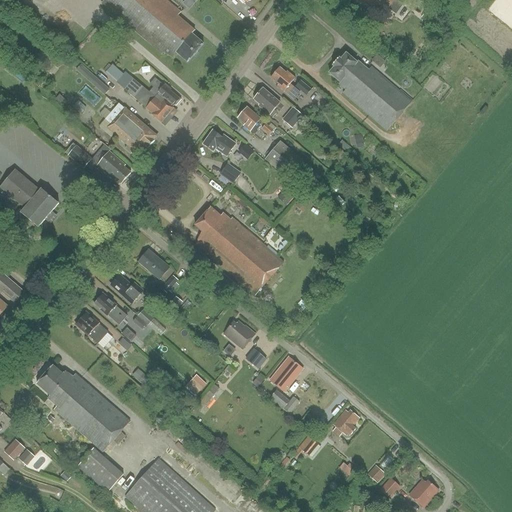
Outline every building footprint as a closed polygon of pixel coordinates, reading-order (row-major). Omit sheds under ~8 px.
[(187,63),(203,44),(192,34),(195,31),(177,16),(181,12),(166,0),(104,0),(102,4),(162,55),(164,53),(172,57),(175,53),(187,63)] [(395,14),(403,4),(396,0),(364,0),(374,7),(375,5),(379,8),(382,4),(395,14)] [(511,17),(511,0),(500,0),(491,12),(506,25),(511,17)] [(387,131),(412,102),(371,67),(369,69),(359,61),(357,62),(347,53),(342,59),(340,57),(333,65),(335,67),(330,73),(340,83),(339,84),(346,91),(344,93),(387,131)] [(380,67),(385,62),(376,55),(372,61),(380,67)] [(105,95),(109,90),(81,65),(76,70),(105,95)] [(113,65),(105,73),(152,113),(150,115),(159,123),(173,107),(172,106),(173,105),(157,91),(154,95),(149,91),(148,92),(126,72),(124,74),(113,65)] [(301,93),(296,88),(291,84),(296,78),(290,73),(288,74),(281,68),(271,79),(279,85),(278,87),(284,92),(285,92),(295,100),(301,93)] [(153,86),(149,91),(154,95),(157,91),(173,105),(174,104),(175,105),(181,98),(176,94),(176,95),(170,90),(171,89),(165,84),(163,85),(155,78),(150,84),(153,86)] [(296,88),(301,93),(306,97),(312,91),(301,81),(296,88)] [(274,111),(280,104),(262,89),(254,99),(260,104),(259,106),(272,117),(276,113),(274,111)] [(80,113),(86,108),(79,101),(73,106),(80,113)] [(142,154),(156,137),(119,104),(105,120),(112,125),(108,129),(129,147),(128,148),(133,152),(136,149),(142,154)] [(261,119),(247,108),(237,118),(245,125),(243,126),(254,135),(255,135),(257,132),(257,130),(264,123),(260,120),(261,119)] [(293,130),(304,117),(294,109),(283,122),(293,130)] [(274,130),(266,124),(262,129),(270,135),(274,130)] [(227,156),(235,144),(224,136),(223,138),(213,131),(204,144),(213,151),(215,148),(227,156)] [(304,162),(281,142),(265,160),(288,180),(304,162)] [(115,153),(105,145),(89,164),(100,172),(101,171),(114,181),(116,179),(122,185),(131,174),(123,168),(125,165),(113,155),(115,153)] [(69,155),(84,168),(92,159),(77,146),(69,155)] [(330,158),(339,165),(348,155),(339,147),(330,158)] [(241,174),(228,164),(220,175),(233,185),(241,174)] [(15,170),(0,189),(24,209),(20,214),(38,229),(47,219),(48,221),(54,214),(52,212),(59,204),(41,189),(40,191),(15,170)] [(242,200),(237,204),(243,210),(248,206),(242,200)] [(255,295),(284,262),(232,218),(231,220),(223,213),(221,216),(211,207),(195,225),(202,231),(196,244),(255,295)] [(280,227),(289,231),(292,225),(283,221),(280,227)] [(160,280),(170,268),(149,250),(139,261),(160,280)] [(0,290),(15,303),(24,292),(1,273),(0,274),(0,290)] [(111,284),(133,304),(141,294),(119,274),(111,284)] [(172,276),(162,289),(167,293),(169,291),(172,294),(179,285),(176,283),(178,281),(172,276)] [(119,325),(127,316),(101,294),(94,303),(119,325)] [(175,312),(183,303),(176,297),(168,306),(175,312)] [(154,318),(144,309),(138,315),(148,324),(150,322),(155,327),(154,329),(161,335),(165,330),(153,319),(154,318)] [(98,344),(108,332),(86,312),(75,325),(98,344)] [(147,324),(138,316),(134,321),(143,329),(147,324)] [(233,322),(223,334),(242,350),(255,334),(245,326),(244,327),(238,322),(236,324),(233,322)] [(131,342),(137,336),(127,327),(121,333),(131,342)] [(124,337),(118,342),(126,351),(132,346),(124,337)] [(257,370),(266,359),(254,349),(246,359),(257,370)] [(288,357),(269,381),(284,392),(303,369),(288,357)] [(52,366),(36,384),(49,395),(47,398),(57,407),(53,411),(102,453),(129,422),(76,375),(73,378),(64,372),(61,374),(52,366)] [(145,387),(151,380),(139,369),(133,376),(145,387)] [(257,388),(264,379),(259,375),(252,383),(257,388)] [(215,386),(196,408),(200,412),(219,389),(215,386)] [(291,401),(277,390),(270,398),(297,420),(313,400),(300,389),(291,401)] [(352,427),(359,419),(350,411),(348,413),(346,411),(333,425),(336,428),(333,432),(338,436),(340,434),(341,435),(343,433),(345,435),(347,433),(350,436),(355,430),(352,427)] [(308,456),(317,445),(307,436),(297,447),(308,456)] [(14,461),(25,448),(16,440),(5,453),(14,461)] [(92,447),(76,465),(106,493),(123,474),(92,447)] [(19,459),(26,465),(34,456),(28,450),(19,459)] [(214,511),(216,510),(159,459),(125,497),(141,511),(214,511)] [(378,484),(386,474),(375,466),(368,475),(370,477),(368,480),(374,486),(377,483),(378,484)] [(61,477),(67,482),(71,478),(65,472),(61,477)] [(390,479),(379,490),(388,499),(399,487),(390,479)] [(422,481),(409,496),(423,508),(439,491),(428,481),(426,484),(422,481)]
